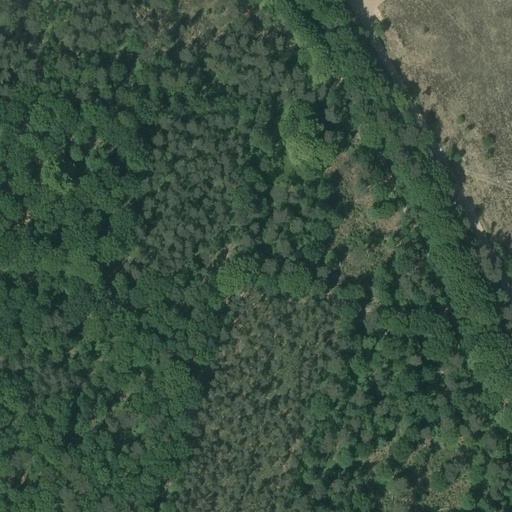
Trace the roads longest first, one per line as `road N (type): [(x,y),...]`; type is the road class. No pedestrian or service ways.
road 1 (track): [(281,0),(341,83),(511,447)]
road 2 (track): [(0,266),(453,317)]
road 3 (track): [(359,8),(511,298)]
